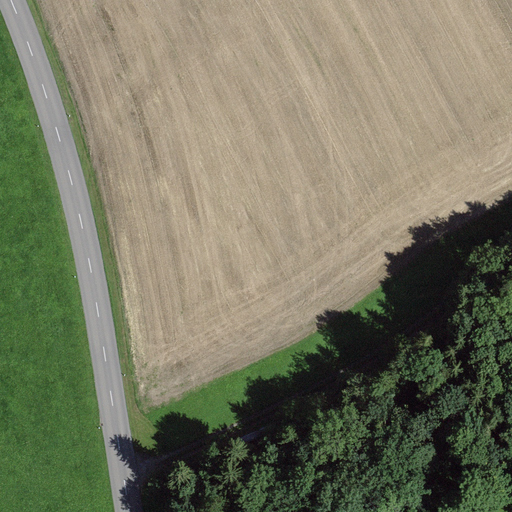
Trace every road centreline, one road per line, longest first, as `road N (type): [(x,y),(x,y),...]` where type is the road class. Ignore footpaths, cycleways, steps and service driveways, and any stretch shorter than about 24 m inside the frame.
road 1 (unclassified): [(5,0),(47,100),(88,248),(131,511)]
road 2 (track): [(511,280),(127,487)]
